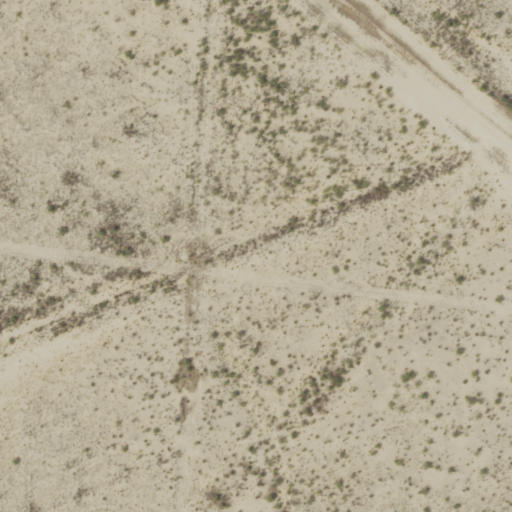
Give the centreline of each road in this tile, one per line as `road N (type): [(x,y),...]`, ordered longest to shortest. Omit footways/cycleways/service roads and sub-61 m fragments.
road 1 (track): [(492,134),(453,165),(0,348)]
road 2 (track): [(337,0),(492,134)]
